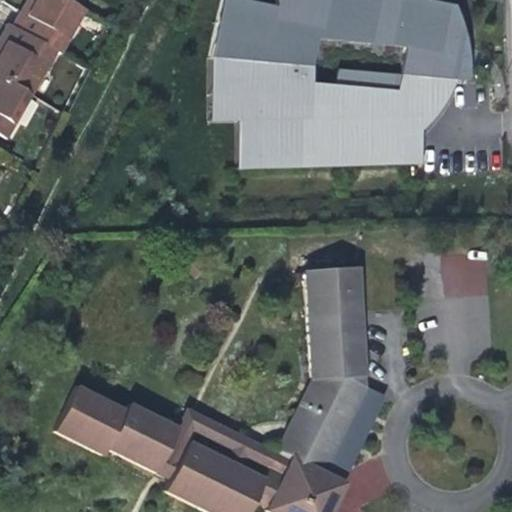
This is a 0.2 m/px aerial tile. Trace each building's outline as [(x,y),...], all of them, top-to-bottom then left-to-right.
[(24,15),(15,30),(60,56),(64,58),(90,14),(66,0),(41,0),(39,3),(31,19),(24,15)] [(213,0),(212,0),(201,62),(203,126),(231,125),(233,173),(417,166),(415,132),(409,138),(403,142),(397,146),(397,157),(251,162),(248,98),(212,100),(210,64),(217,28),(266,38),(270,11),(221,2),(213,0)] [(446,7),(408,0),(271,0),(266,38),(217,28),(210,64),(212,100),(248,98),(251,162),(397,157),(397,146),(403,142),(409,138),(415,132),(425,121),(429,116),(433,110),(438,102),(442,94),(447,82),(449,76),(450,70),(451,63),(436,60),(439,47),(439,45),(458,41),(455,30),(446,7)] [(0,78),(36,99),(60,56),(15,30),(11,28),(2,43),(9,47),(1,61),(0,63),(0,78)] [(461,62),(459,48),(458,41),(439,45),(439,47),(436,60),(451,63),(450,70),(449,76),(447,82),(460,83),(461,62)] [(0,137),(10,143),(36,99),(0,78),(0,137)] [(329,511),(333,505),(343,486),(337,482),(378,397),(363,389),(353,269),(299,274),(307,385),(272,456),(264,472),(260,482),(239,472),(222,463),(186,446),(165,486),(161,495),(195,511),(245,511),(249,505),(263,511),(329,511)] [(152,479),(175,432),(125,409),(121,415),(73,392),(51,437),(99,460),(102,454),(152,479)] [(152,479),(165,486),(186,446),(190,436),(226,454),(222,463),(239,472),(244,462),(264,472),(272,456),(185,414),(175,432),(152,479)]
